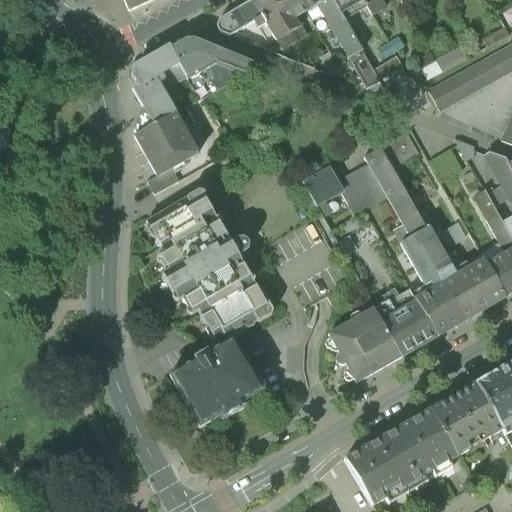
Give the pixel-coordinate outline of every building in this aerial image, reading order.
[(159,0),(123,0),(129,13),(159,0)] [(276,43),(280,41),(289,36),(302,29),(297,20),(306,15),(297,0),(256,0),(252,2),(262,20),(266,26),(276,43)] [(329,0),(297,0),(306,15),(317,9),(330,1),(329,0)] [(361,0),(332,0),(330,1),(342,21),(366,7),(361,0)] [(361,0),(366,7),(371,17),(385,10),(379,0),(361,0)] [(317,9),(348,61),(361,54),(342,21),(330,1),(317,9)] [(221,35),(223,36),(229,39),(230,38),(255,24),(262,20),(252,2),(221,20),(220,21),(218,24),(217,26),(217,28),(218,31),(219,33),(221,35)] [(262,20),(255,24),(258,30),(266,26),(262,20)] [(302,29),(289,36),(294,44),(307,37),(302,29)] [(482,42),(487,51),(508,39),(503,30),(482,42)] [(285,49),(294,44),(289,36),(280,41),(285,49)] [(188,82),(217,66),(218,65),(223,52),(193,40),(186,41),(169,50),(179,67),(186,80),(188,82)] [(435,63),(442,75),(467,61),(460,49),(435,63)] [(134,133),(137,138),(175,117),(162,94),(158,86),(163,83),(160,78),(179,67),(169,50),(136,69),(137,69),(135,70),(134,71),(133,72),(132,74),(132,75),(132,77),(133,78),(134,80),(133,80),(139,89),(132,92),(145,114),(140,117),(134,133)] [(261,67),(223,52),(218,65),(217,66),(245,77),(259,70),(261,67)] [(511,67),(504,53),(494,58),(506,78),(511,74),(511,67)] [(367,65),(361,54),(348,61),(355,72),(367,65)] [(330,78),(344,80),(329,55),(319,60),(330,78)] [(442,75),(435,63),(430,55),(416,64),(427,83),(442,75)] [(494,58),(485,63),(496,83),(506,78),(494,58)] [(396,59),(372,73),(379,85),(402,71),(396,59)] [(485,63),(476,68),(487,88),(496,83),(485,63)] [(355,72),(366,92),(379,85),(372,73),(367,65),(355,72)] [(158,86),(162,94),(186,80),(179,67),(160,78),(163,83),(158,86)] [(476,68),(466,74),(477,94),(487,88),(476,68)] [(466,74),(457,79),(468,99),(477,94),(466,74)] [(457,79),(447,84),(458,104),(468,99),(457,79)] [(447,84),(438,89),(449,109),(458,104),(447,84)] [(438,89),(428,95),(439,115),(449,109),(438,89)] [(511,115),(509,123),(505,133),(500,144),(511,148),(511,115)] [(198,157),(175,117),(137,138),(135,140),(157,178),(158,180),(171,172),(173,176),(187,169),(184,165),(198,157)] [(393,157),(399,167),(418,157),(406,136),(383,149),(389,160),(393,157)] [(474,149),(454,142),(466,163),(474,159),(474,149)] [(403,227),(411,240),(415,237),(428,229),(389,160),(383,149),(364,160),(370,169),(385,196),(403,227)] [(428,166),(439,184),(458,173),(447,155),(428,166)] [(511,205),(511,176),(506,166),(504,162),(489,156),(485,158),(502,187),(510,203),(511,205)] [(370,169),(347,181),(362,209),(385,196),(370,169)] [(302,186),(323,222),(330,217),(323,204),(340,195),(342,193),(338,186),(329,171),(302,186)] [(147,184),(154,198),(178,184),(173,176),(171,172),(158,180),(157,178),(147,184)] [(362,209),(347,181),(338,186),(342,193),(340,195),(352,215),(362,209)] [(502,187),(485,197),(494,212),(510,203),(502,187)] [(151,221),(166,246),(166,247),(214,219),(209,209),(208,210),(207,208),(208,203),(204,195),(198,193),(187,200),(186,203),(172,211),(169,211),(151,221)] [(473,200),(505,256),(511,252),(511,243),(503,228),(502,226),(500,223),(494,212),(485,197),(484,194),(473,200)] [(201,318),(206,315),(254,287),(253,285),(255,282),(252,278),(249,277),(248,276),(247,276),(238,260),(245,256),(248,252),(249,247),(246,243),(242,241),(237,242),(230,247),(220,230),(221,230),(220,228),(221,225),(219,221),(215,220),(214,219),(166,247),(166,246),(160,249),(161,250),(163,254),(173,270),(167,273),(183,301),(189,298),(198,314),(201,318)] [(511,219),(502,226),(503,228),(506,226),(511,222),(511,219)] [(158,249),(160,249),(166,246),(151,221),(145,225),(145,228),(152,239),(155,240),(156,242),(155,245),(158,249)] [(511,222),(506,226),(503,228),(511,243),(511,222)] [(393,233),(400,246),(411,240),(403,227),(393,233)] [(428,229),(415,237),(442,286),(464,324),(505,300),(486,267),(483,262),(469,270),(466,265),(453,273),(428,229)] [(428,294),(442,286),(415,237),(411,240),(400,246),(428,294)] [(511,296),(511,252),(505,256),(486,267),(505,300),(511,296)] [(192,317),(198,314),(189,298),(183,301),(167,273),(173,270),(163,254),(157,258),(156,262),(158,265),(162,266),(166,274),(162,276),(162,282),(164,285),(167,286),(173,297),(172,300),(174,303),(178,304),(182,301),(187,310),(186,313),(188,317),(192,317)] [(416,304),(436,340),(464,324),(442,286),(428,294),(415,302),(416,304)] [(260,296),(254,287),(206,315),(221,340),(224,338),(227,343),(233,340),(242,335),(243,332),(246,331),(248,331),(254,328),(254,325),(257,324),(260,325),(272,318),(273,313),(268,305),(263,303),(259,297),(260,296)] [(381,308),(375,312),(402,360),(436,340),(416,304),(395,316),(388,304),(383,307),(381,308)] [(356,386),(402,360),(375,312),(374,311),(374,312),(328,337),(339,356),(337,358),(335,363),(338,367),(343,368),(345,367),(356,386)] [(216,344),(221,340),(206,315),(201,318),(200,321),(202,325),(205,326),(206,328),(206,331),(212,343),(216,344)] [(169,377),(200,430),(220,418),(223,423),(245,410),(243,405),(264,393),(233,340),(227,343),(207,355),(207,353),(193,361),(194,362),(169,377)] [(511,373),(508,367),(476,386),(503,432),(502,433),(505,437),(511,432),(511,373)] [(456,460),(502,433),(503,432),(476,386),(429,413),(456,460)] [(456,460),(429,413),(344,462),(371,509),(456,460)]
